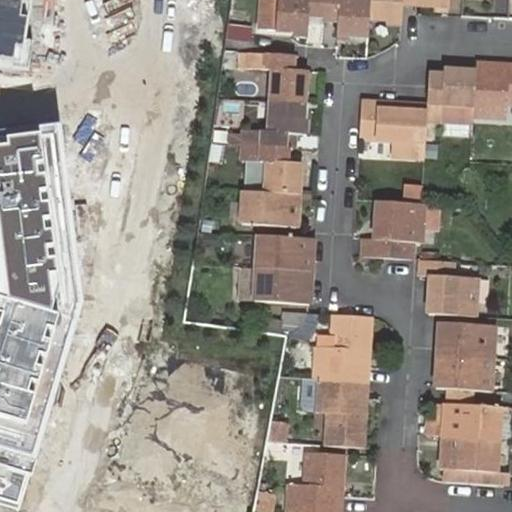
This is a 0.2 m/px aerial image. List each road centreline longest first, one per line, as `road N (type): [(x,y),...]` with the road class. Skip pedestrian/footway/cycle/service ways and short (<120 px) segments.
road 1 (residential): [(497,511),(398,502),(411,324),(334,272),(345,86),(456,42),(511,46)]
road 2 (residential): [(179,0),(170,85),(54,511)]
road 3 (unknown): [(196,511),(214,365),(161,309),(114,289)]
